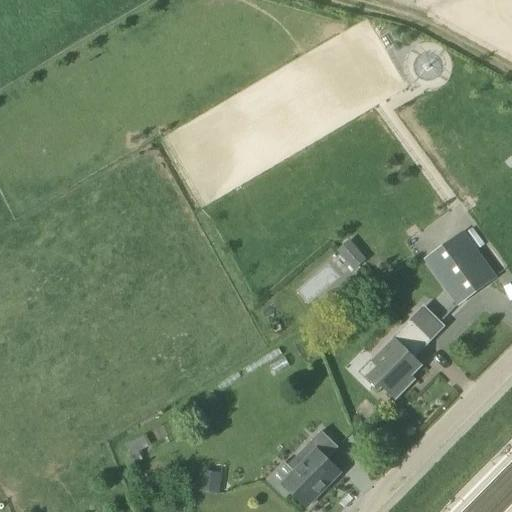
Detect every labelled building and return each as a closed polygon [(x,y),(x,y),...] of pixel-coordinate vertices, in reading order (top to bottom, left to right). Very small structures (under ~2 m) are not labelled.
[(496,278),(492,272),(463,233),(432,256),(428,259),(455,296),(460,303),(461,304),(496,278)] [(349,240),(337,251),(355,270),(367,260),(349,240)] [(409,387),(408,387),(415,380),(412,377),(423,366),(414,357),(444,328),(424,309),(372,362),(378,367),(366,379),(380,392),(383,388),(395,401),(409,387)] [(322,432),(288,467),(284,462),(265,481),(286,501),(291,495),(306,509),(341,473),(328,460),(339,449),(322,432)] [(221,474),(202,471),(199,492),(219,494),(221,474)]
